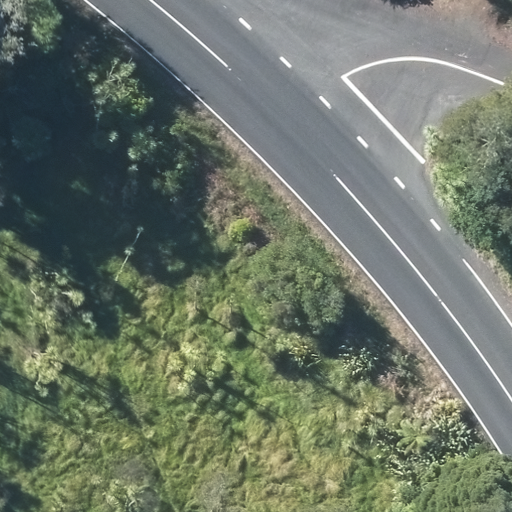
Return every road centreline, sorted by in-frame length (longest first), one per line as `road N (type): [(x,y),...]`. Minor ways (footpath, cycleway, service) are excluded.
road 1 (tertiary): [(289,57),(511,283)]
road 2 (unclassified): [(289,57),(413,12),(511,19)]
